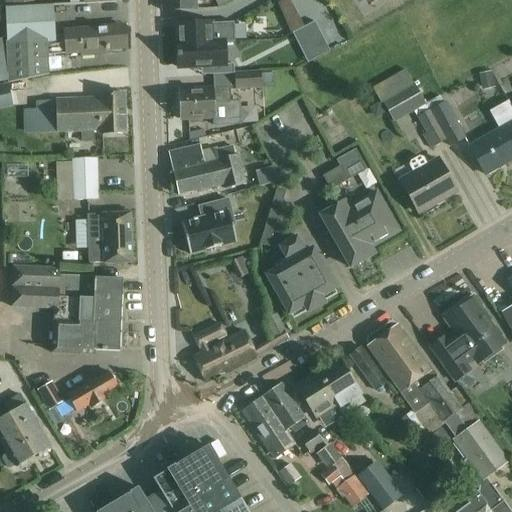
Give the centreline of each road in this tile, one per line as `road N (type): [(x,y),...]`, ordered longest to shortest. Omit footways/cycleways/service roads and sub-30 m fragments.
road 1 (tertiary): [(176,403),(160,377),(146,0)]
road 2 (tertiary): [(209,401),(511,226)]
road 3 (tertiary): [(19,511),(155,432),(176,403)]
road 4 (residential): [(292,511),(209,401)]
